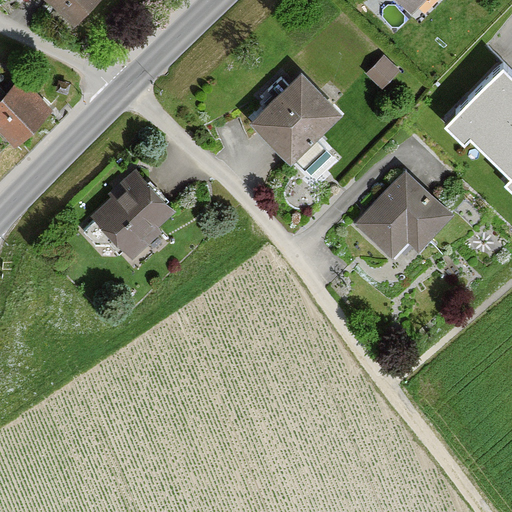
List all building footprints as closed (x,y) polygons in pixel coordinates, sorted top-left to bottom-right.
[(90,0),(37,0),(63,27),(90,0)] [(389,0),(406,16),(420,0),(389,0)] [(399,74),(381,58),(364,77),(382,93),(399,74)] [(511,68),(502,59),(453,110),(511,166),(511,68)] [(338,113),(296,73),(244,126),(286,167),(338,113)] [(69,81),(59,78),(56,89),(67,91),(69,81)] [(47,112),(15,82),(0,97),(0,136),(13,149),(47,112)] [(171,213),(132,170),(116,184),(122,190),(88,221),(127,263),(159,233),(155,228),(171,213)] [(450,216),(404,171),(353,225),(389,260),(405,243),(415,253),(450,216)]
